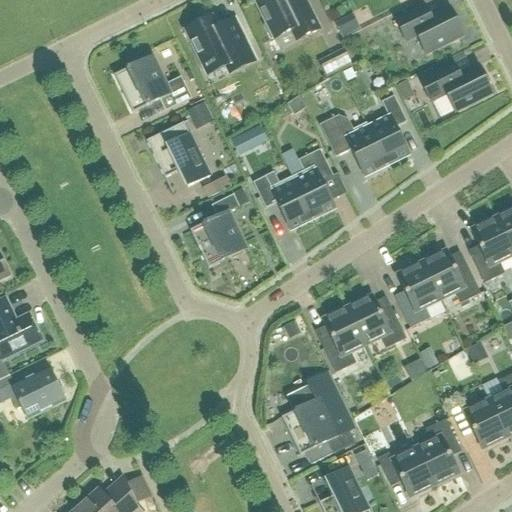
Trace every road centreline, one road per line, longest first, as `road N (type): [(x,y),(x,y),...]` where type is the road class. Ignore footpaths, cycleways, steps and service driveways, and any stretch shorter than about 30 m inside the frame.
road 1 (residential): [(21,511),(84,455),(79,436),(95,386),(7,199)]
road 2 (residential): [(239,326),(188,311),(63,48)]
road 3 (residential): [(511,146),(239,326)]
road 4 (residential): [(287,511),(234,398),(249,355),(239,326)]
